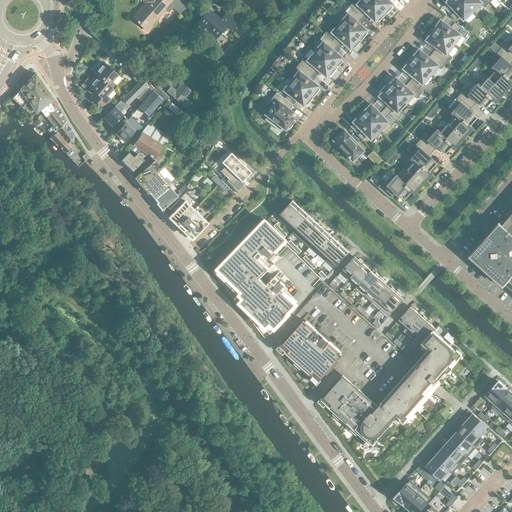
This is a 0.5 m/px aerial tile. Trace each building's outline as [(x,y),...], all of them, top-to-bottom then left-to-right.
[(146,0),(147,1),(132,18),(146,31),(165,9),(168,12),(172,7),(180,14),(188,5),(182,0),(146,0)] [(355,0),(350,6),(362,18),(367,13),(376,21),(377,20),(379,22),(386,15),(371,0),(362,0),(359,3),(355,0)] [(388,0),(371,0),(386,15),(393,7),(391,5),(392,4),(388,0)] [(462,0),(448,0),(449,0),(447,2),(456,11),(451,15),(455,20),(460,16),(464,20),(472,12),(473,11),(462,0)] [(487,0),(490,3),(490,2),(487,0),(462,0),(473,11),(474,10),(482,3),(478,0),(487,0)] [(349,14),(341,23),(361,41),(368,34),(366,32),(367,30),(358,22),(362,18),(350,6),(349,6),(357,13),(353,18),(349,14)] [(239,22),(227,11),(220,19),(208,9),(192,29),(199,36),(204,31),(214,40),(226,26),(231,31),(239,22)] [(432,29),(454,45),(455,43),(461,35),(457,32),(461,26),(455,22),(451,27),(441,20),(440,22),(438,20),(432,29)] [(354,49),(361,41),(341,23),(333,32),(337,36),(332,40),(325,33),(325,34),(338,45),(342,40),(351,48),(352,47),(354,49)] [(447,53),(453,46),(454,45),(432,29),(426,37),(428,39),(427,40),(437,47),(433,52),(447,63),(452,56),(447,53)] [(333,50),(338,45),(325,34),(319,40),(323,43),(317,50),(316,51),(337,69),(344,61),(341,59),(342,58),(333,50)] [(511,56),(511,57),(511,56),(511,46),(511,47),(506,43),(501,48),(511,57),(511,56)] [(511,81),(511,79),(511,65),(508,62),(511,57),(511,58),(511,57),(501,48),(497,53),(502,58),(494,67),(511,82),(511,81)] [(416,50),(410,57),(431,75),(432,74),(438,66),(442,69),(447,63),(433,52),(429,57),(420,50),(418,51),(416,50)] [(305,57),(300,63),(314,74),(318,69),(327,76),(328,75),(330,77),(337,69),(316,51),(315,53),(309,60),(305,57)] [(414,76),(409,81),(423,92),(415,85),(419,81),(423,84),(430,76),(431,75),(410,57),(403,65),(406,67),(404,69),(414,76)] [(478,57),(473,63),(476,66),(481,60),(478,57)] [(93,73),(96,75),(114,90),(117,86),(111,81),(117,74),(102,62),(93,73)] [(310,79),(314,74),(300,63),(295,69),(299,72),(293,79),(292,81),(314,97),(320,89),(318,88),(319,86),(310,79)] [(471,72),(476,66),(473,63),(467,69),(471,72)] [(127,74),(138,83),(144,77),(133,67),(127,74)] [(505,92),(511,83),(511,82),(494,67),(496,69),(489,77),(485,74),(505,92)] [(12,99),(21,107),(43,87),(42,87),(41,83),(42,83),(35,74),(34,74),(34,75),(12,99)] [(485,74),(477,83),(497,101),(505,92),(485,74)] [(96,75),(87,86),(95,93),(91,98),(103,107),(110,98),(108,97),(114,90),(96,75)] [(144,77),(138,83),(117,104),(120,107),(125,103),(127,106),(150,84),(144,77)] [(386,85),(406,103),(407,102),(414,95),(417,99),(423,92),(409,81),(405,86),(396,78),(395,79),(393,77),(386,85)] [(308,105),(314,97),(292,81),(291,82),(285,90),(289,94),(285,98),(285,99),(290,103),(291,102),(295,98),(304,105),(305,104),(308,105)] [(496,101),(497,101),(477,83),(478,85),(470,93),(465,89),(461,94),(474,105),(471,102),(475,98),(486,108),(494,99),(496,101)] [(380,96),(389,104),(384,109),(390,114),(397,120),(402,115),(399,112),(405,104),(406,103),(386,85),(379,93),(381,95),(380,96)] [(21,107),(30,115),(52,99),(46,90),(43,87),(21,107)] [(170,87),(166,91),(187,108),(190,104),(184,99),(186,96),(177,88),(175,91),(170,87)] [(155,88),(138,107),(148,116),(159,103),(162,106),(168,98),(155,88)] [(287,113),(294,105),(291,102),(290,103),(285,99),(285,98),(277,92),(270,102),(270,101),(263,110),(267,113),(267,114),(269,116),(267,119),(272,123),(274,119),(286,129),(287,128),(289,130),(296,121),(293,119),(294,119),(291,117),(292,116),(289,114),(289,115),(287,113)] [(458,100),(450,109),(472,129),(472,128),(470,126),(478,117),(467,107),(471,103),(473,106),(474,105),(461,94),(456,99),(458,100)] [(39,118),(33,123),(33,124),(58,107),(53,98),(52,99),(30,115),(31,116),(35,112),(36,114),(40,110),(42,113),(38,116),(39,118)] [(172,103),(168,108),(181,118),(185,113),(172,103)] [(432,109),(435,112),(441,106),(437,103),(432,109)] [(389,122),(385,118),(390,114),(384,109),(380,113),(372,105),(370,106),(368,104),(361,111),(380,131),(381,130),(389,122)] [(51,126),(53,129),(66,122),(58,107),(33,124),(35,125),(37,127),(41,123),(42,122),(44,125),(48,122),(52,126),(51,126)] [(109,127),(111,125),(112,126),(123,115),(114,107),(103,117),(107,121),(106,122),(109,127)] [(427,115),(430,118),(435,112),(432,109),(427,115)] [(464,138),(472,129),(450,109),(456,115),(448,123),(464,138)] [(380,131),(361,111),(353,118),(356,120),(354,122),(362,130),(357,135),(363,140),(368,135),(371,139),(379,132),(380,131)] [(138,117),(133,113),(115,134),(118,137),(117,138),(121,143),(123,142),(124,142),(135,131),(130,127),(138,117)] [(49,138),(65,154),(71,147),(67,143),(75,136),(73,134),(66,122),(53,129),(51,126),(47,130),(52,136),(49,138)] [(140,150),(155,160),(165,146),(165,147),(171,137),(148,123),(129,149),(130,150),(120,160),(132,172),(143,160),(137,154),(140,150)] [(438,130),(456,147),(464,138),(448,123),(440,132),(438,130)] [(354,160),(364,151),(345,130),(334,140),(344,150),(342,151),(348,158),(349,156),(354,160)] [(433,151),(431,148),(434,144),(446,154),(454,145),(456,147),(438,130),(430,139),(424,134),(420,139),(433,151)] [(201,134),(197,142),(201,144),(206,137),(201,134)] [(433,151),(420,139),(416,144),(417,146),(409,155),(431,174),(432,174),(429,172),(437,163),(426,153),(430,149),(433,151)] [(150,194),(154,199),(172,184),(166,177),(164,179),(157,171),(163,166),(173,152),(165,147),(165,146),(155,160),(134,178),(147,194),(151,191),(152,193),(150,194)] [(396,149),(391,155),(394,158),(400,152),(396,149)] [(382,160),(373,151),(369,156),(377,165),(382,160)] [(233,184),(241,176),(245,179),(251,172),(244,166),(245,165),(239,159),(238,160),(230,153),(221,162),(225,166),(220,171),(233,184)] [(394,158),(391,155),(386,161),(389,164),(394,158)] [(424,183),(431,174),(409,155),(415,160),(407,169),(424,183)] [(394,172),(393,173),(416,192),(424,183),(407,169),(400,178),(394,172)] [(384,180),(377,187),(391,199),(391,198),(388,196),(394,190),(405,200),(413,191),(415,193),(416,192),(393,173),(385,181),(384,180)] [(175,188),(172,184),(154,199),(157,202),(156,203),(161,210),(165,207),(165,206),(177,195),(172,190),(175,188)] [(168,217),(167,217),(168,218),(177,226),(180,223),(198,204),(186,191),(188,188),(186,186),(168,209),(172,213),(168,217)] [(278,216),(286,224),(300,209),(299,208),(298,209),(297,208),(295,206),(296,205),(291,201),(278,216)] [(180,223),(177,226),(182,231),(185,234),(187,236),(189,234),(193,238),(208,223),(203,219),(209,214),(198,204),(180,223)] [(300,210),(301,209),(300,209),(286,224),(294,231),(308,216),(304,212),(303,213),(301,211),(300,210)] [(294,231),(303,238),(316,223),(315,222),(315,223),(314,222),(313,222),(311,220),(312,220),(308,216),(294,231)] [(499,223),(499,224),(511,235),(511,220),(509,218),(502,225),(499,223)] [(286,285),(281,281),(280,281),(279,280),(275,276),(267,284),(260,278),(269,269),(261,261),(259,259),(262,256),(266,260),(268,257),(269,257),(273,253),(272,252),(274,251),(276,250),(274,248),(280,242),(281,244),(282,242),(283,243),(286,239),(267,221),(266,222),(268,224),(261,230),(260,229),(260,228),(221,268),(222,269),(222,268),(227,273),(223,276),(222,277),(227,281),(229,280),(235,286),(234,288),(241,295),(242,296),(243,296),(246,299),(243,302),(242,302),(242,303),(245,306),(247,308),(248,306),(255,313),(253,314),(266,326),(267,326),(267,325),(270,322),(274,326),(275,327),(288,314),(287,313),(295,304),(283,293),(288,288),(287,288),(285,286),(286,285)] [(311,245),(324,230),(320,226),(319,227),(317,225),(316,224),(317,224),(316,223),(303,238),(311,245)] [(511,249),(511,235),(499,224),(478,248),(480,250),(480,255),(477,256),(480,256),(481,261),(478,264),(503,286),(511,275),(511,258),(511,259),(510,257),(510,251),(511,250),(511,249)] [(332,237),(331,237),(331,238),(330,237),(328,235),(328,234),(324,230),(311,245),(319,252),(332,237)] [(319,252),(327,260),(340,244),(336,241),(335,242),(333,240),(332,239),(333,238),(332,237),(319,252)] [(335,267),(349,252),(340,244),(327,260),(335,267)] [(311,261),(306,255),(303,258),(309,263),(311,261)] [(347,282),(351,278),(350,278),(362,264),(363,264),(364,263),(360,259),(358,260),(354,257),(339,274),(347,282)] [(317,266),(311,261),(309,263),(314,269),(317,266)] [(371,271),(363,264),(362,264),(350,278),(351,278),(358,285),(371,271)] [(324,279),(327,276),(321,271),(319,273),(324,279)] [(355,288),(363,296),(380,277),(376,273),(374,275),(371,271),(358,285),(355,288)] [(505,284),(511,289),(511,275),(503,286),(505,284)] [(380,277),(363,296),(371,303),(387,286),(383,282),(384,281),(380,277)] [(338,286),(332,281),(329,284),(335,290),(338,286)] [(298,325),(279,346),(320,382),(333,367),(337,370),(342,375),(322,399),(327,403),(372,444),(389,426),(394,421),(453,357),(457,353),(438,337),(433,332),(433,331),(408,358),(324,284),(292,319),(298,325)] [(390,289),(387,286),(371,303),(379,310),(396,291),(392,287),(390,289)] [(340,294),(346,299),(348,296),(343,291),(340,294)] [(401,295),(396,291),(379,310),(388,318),(403,300),(399,297),(401,295)] [(346,299),(351,304),(354,301),(348,296),(346,299)] [(356,308),(362,313),(365,310),(359,305),(356,308)] [(399,320),(407,327),(418,314),(419,315),(419,314),(415,310),(414,311),(410,307),(399,320)] [(362,313),(368,319),(370,315),(365,310),(362,313)] [(412,339),(415,335),(415,334),(426,322),(427,322),(428,320),(424,316),(422,318),(419,315),(418,314),(407,327),(404,331),(412,339)] [(375,320),(373,323),(378,328),(381,325),(375,320)] [(422,343),(433,331),(435,329),(431,324),(430,325),(427,322),(426,322),(415,334),(415,335),(423,342),(422,343)] [(394,337),(388,332),(386,335),(391,340),(394,337)] [(396,339),(394,342),(399,347),(402,344),(396,339)] [(404,346),(402,349),(407,354),(410,351),(404,346)] [(499,381),(486,396),(494,403),(491,407),(492,407),(508,389),(499,381)] [(511,393),(508,389),(492,407),(500,415),(511,401),(511,393)] [(511,401),(500,415),(509,422),(511,418),(511,401)] [(473,414),(465,423),(483,439),(479,436),(487,427),(473,414)] [(465,423),(457,432),(475,448),(483,439),(465,423)] [(457,432),(450,440),(468,456),(475,448),(457,432)] [(450,440),(442,449),(460,465),(468,456),(450,440)] [(442,449),(435,457),(453,473),(460,465),(442,449)] [(435,457),(427,466),(441,479),(449,470),(452,474),(453,473),(435,457)] [(456,476),(451,482),(455,486),(457,484),(460,487),(464,483),(460,480),(456,476)] [(407,483),(395,497),(401,502),(405,506),(421,489),(410,480),(407,483)] [(444,486),(440,491),(450,499),(454,495),(454,494),(444,486)] [(421,489),(405,506),(410,510),(411,511),(418,511),(427,502),(431,498),(421,489)]
